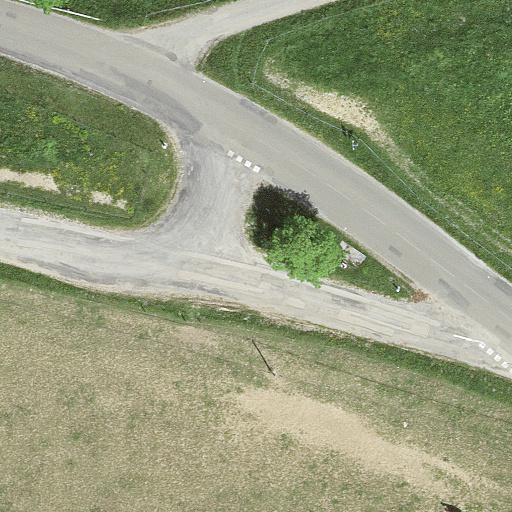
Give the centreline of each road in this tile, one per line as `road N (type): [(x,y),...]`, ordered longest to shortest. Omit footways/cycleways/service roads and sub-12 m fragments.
road 1 (tertiary): [(511,324),(350,197),(233,126)]
road 2 (unclassified): [(186,271),(511,342)]
road 3 (unclassified): [(297,0),(100,59)]
road 4 (unclassified): [(0,241),(186,271)]
road 5 (unclassified): [(186,271),(233,126)]
road 6 (tertiary): [(233,126),(100,59)]
